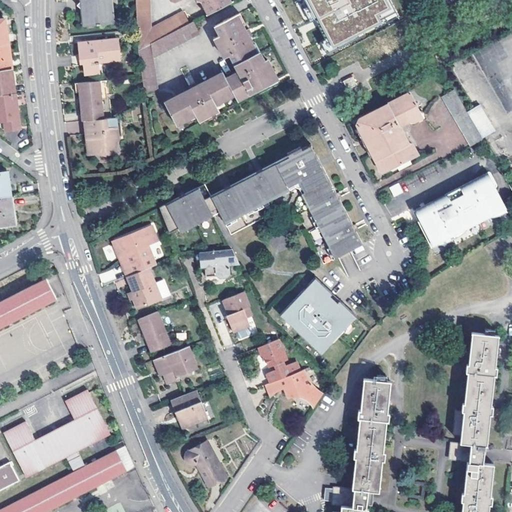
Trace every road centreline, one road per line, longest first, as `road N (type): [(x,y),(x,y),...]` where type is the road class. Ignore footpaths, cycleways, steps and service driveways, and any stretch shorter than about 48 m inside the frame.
road 1 (residential): [(263,0),(383,228),(388,253)]
road 2 (residential): [(180,511),(86,286)]
road 3 (residential): [(222,511),(269,439),(249,409),(229,348)]
road 4 (residential): [(52,162),(37,0)]
road 5 (unknown): [(361,189),(452,138),(446,121)]
